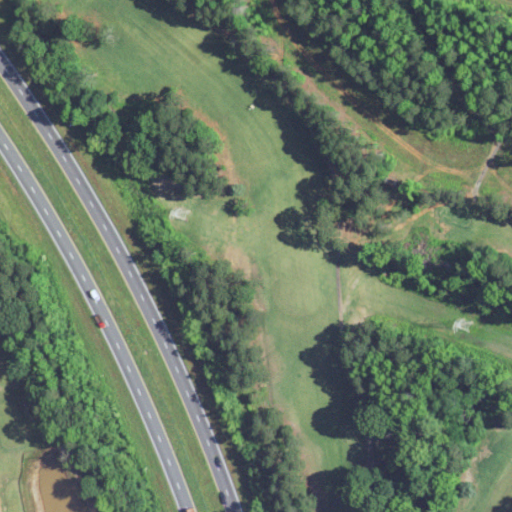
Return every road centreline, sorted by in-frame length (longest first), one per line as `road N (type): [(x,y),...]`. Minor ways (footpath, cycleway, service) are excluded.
road 1 (motorway): [(233,511),(135,271),(0,59)]
road 2 (motorway): [(0,140),(70,237),(166,443),(189,511)]
